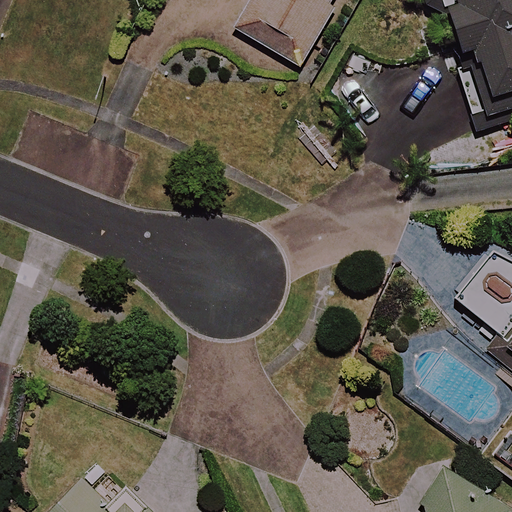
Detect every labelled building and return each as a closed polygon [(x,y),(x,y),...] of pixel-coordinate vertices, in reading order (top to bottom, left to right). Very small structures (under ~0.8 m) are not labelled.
[(327,0),(253,0),(233,38),(292,68),(327,0)] [(511,0),(452,0),(456,12),(428,21),(440,61),(465,54),(479,102),(511,92),(511,0)] [(511,316),(490,345),(511,362),(511,316)] [(501,511),(424,465),(394,511),(501,511)] [(112,511),(106,511),(81,485),(52,511),(141,511),(128,498),(112,511)]
